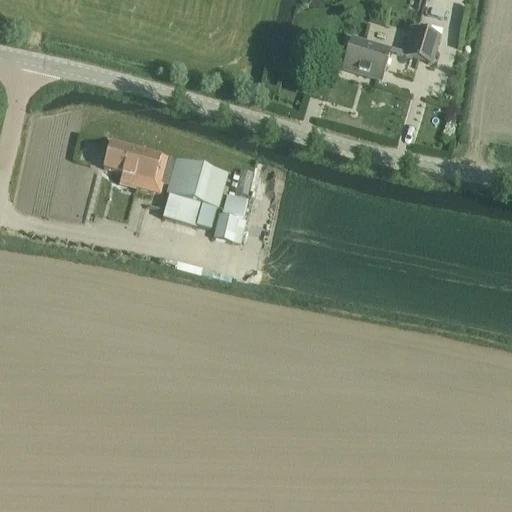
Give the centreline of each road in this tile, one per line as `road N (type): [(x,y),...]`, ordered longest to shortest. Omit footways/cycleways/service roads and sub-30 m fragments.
road 1 (residential): [(511,180),(349,150),(32,62)]
road 2 (residential): [(0,185),(32,62)]
